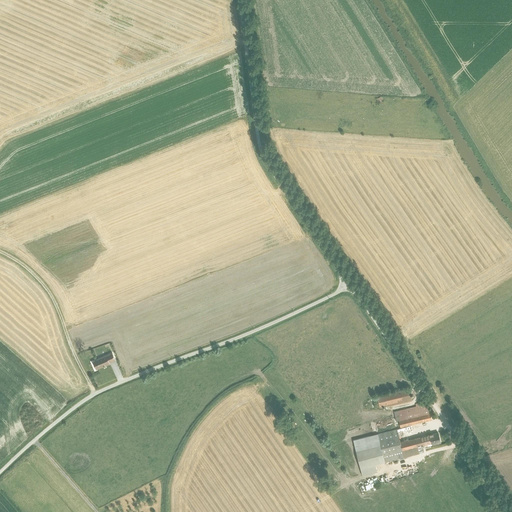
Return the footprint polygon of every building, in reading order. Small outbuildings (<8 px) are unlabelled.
[(93,360),(96,369),(110,363),(110,362),(116,359),(113,352),(93,360)] [(380,407),(388,406),(412,401),(408,388),(377,395),(379,402),(380,407)] [(399,420),(401,427),(432,419),(430,409),(424,401),(416,403),(416,406),(394,411),(396,420),(399,420)] [(409,426),(378,433),(385,461),(419,453),(418,450),(423,449),(422,444),(423,444),(423,445),(432,442),(432,444),(441,442),(438,432),(401,442),(399,436),(411,433),(409,426)] [(385,461),(378,433),(353,439),(356,450),(376,445),(380,463),(385,461)] [(356,450),(362,475),(377,471),(376,464),(380,463),(376,445),(356,450)]
